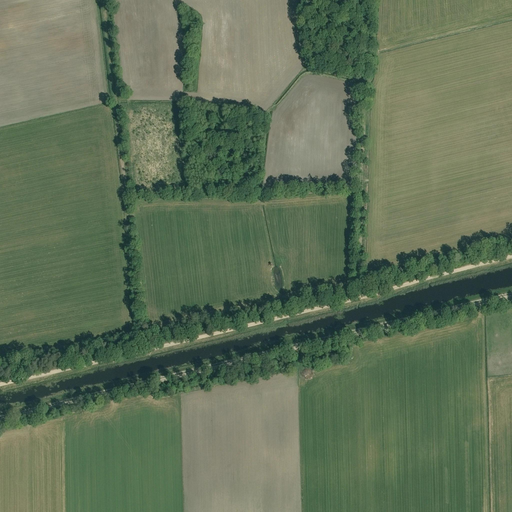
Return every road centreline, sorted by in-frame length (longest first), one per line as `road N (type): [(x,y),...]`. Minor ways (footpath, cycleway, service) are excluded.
road 1 (unclassified): [(0,419),(511,296)]
road 2 (track): [(359,299),(0,384)]
road 3 (track): [(104,0),(144,350)]
road 4 (track): [(368,0),(359,299)]
road 5 (track): [(511,257),(359,299)]
